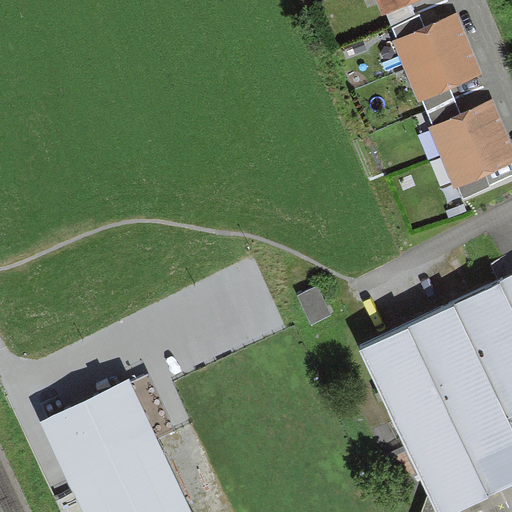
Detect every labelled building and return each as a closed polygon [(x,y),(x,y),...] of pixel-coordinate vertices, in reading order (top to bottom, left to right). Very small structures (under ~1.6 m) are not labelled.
[(378,0),(382,10),(386,9),(393,23),(416,13),(410,0),(378,0)] [(416,13),(393,23),(397,33),(393,35),(418,96),(423,94),(427,106),(455,94),(451,84),(483,71),(458,9),(425,23),(420,11),(416,13)] [(432,119),(428,121),(454,183),(459,181),(464,194),(490,183),(484,169),(511,157),(511,145),(492,97),(462,109),(455,94),(427,106),(432,119)] [(511,267),(360,340),(429,488),(440,511),(511,476),(511,267)] [(332,312),(317,282),(297,292),(312,322),(332,312)] [(86,511),(196,511),(160,435),(177,428),(150,369),(132,378),(130,372),(40,413),(86,511)] [(439,511),(440,511),(429,488),(419,511),(439,511)] [(67,511),(85,511),(80,498),(64,505),(67,511)]
